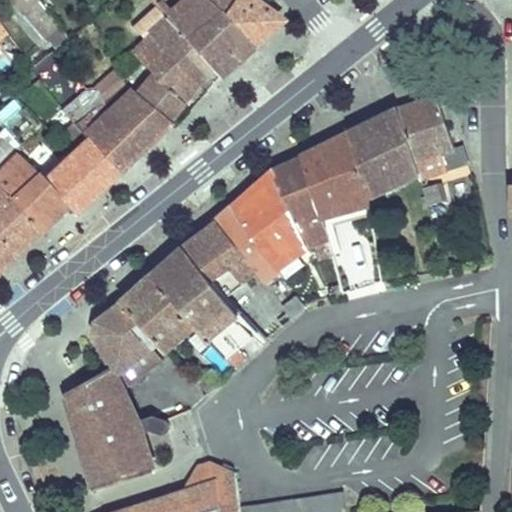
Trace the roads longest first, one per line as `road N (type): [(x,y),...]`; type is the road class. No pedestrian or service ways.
road 1 (residential): [(467,0),(484,19),(490,53),(507,280),(496,511)]
road 2 (tertiary): [(0,335),(343,53)]
